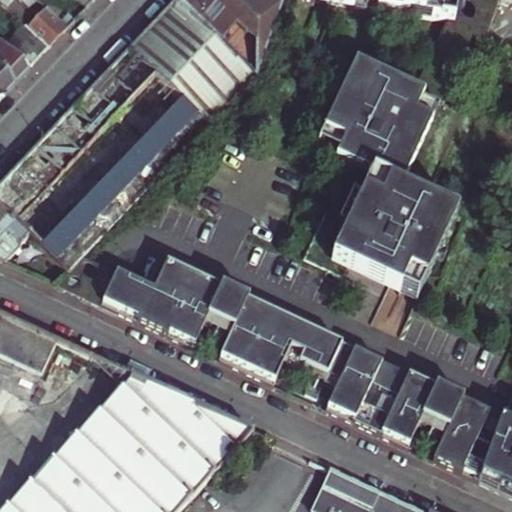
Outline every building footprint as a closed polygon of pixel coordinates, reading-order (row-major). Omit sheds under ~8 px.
[(76,0),(87,10),(96,0),(76,0)] [(179,0),(176,4),(259,80),(284,4),(279,0),(179,0)] [(285,0),(285,2),(459,28),(469,2),(501,7),(503,0),(285,0)] [(511,0),(503,0),(501,7),(511,11),(511,0)] [(158,23),(0,188),(0,206),(18,223),(156,79),(181,102),(42,247),(71,274),(84,261),(259,80),(176,4),(158,23)] [(27,29),(48,50),(69,29),(62,22),(47,8),(27,29)] [(62,22),(69,29),(76,22),(69,15),(62,22)] [(48,50),(27,29),(25,28),(6,47),(30,70),(48,50)] [(0,100),(2,98),(30,70),(6,47),(1,42),(0,42),(0,100)] [(433,99),(361,66),(321,153),(379,179),(339,265),(424,305),(464,219),(406,193),(438,126),(424,119),(433,99)] [(0,206),(0,261),(6,264),(16,255),(17,256),(22,252),(27,257),(40,244),(18,223),(0,206)] [(84,261),(71,274),(57,288),(80,299),(101,309),(116,275),(84,261)] [(101,309),(482,485),(504,422),(465,404),(466,400),(441,389),(440,392),(223,291),(224,288),(198,276),(197,279),(158,261),(145,289),(116,275),(101,309)] [(58,343),(50,339),(0,316),(0,357),(41,379),(58,343)] [(144,383),(133,378),(2,511),(181,511),(257,435),(144,383)] [(511,415),(508,414),(504,422),(482,485),(511,499),(511,415)] [(341,475),(336,472),(317,511),(421,511),(409,506),(341,475)]
